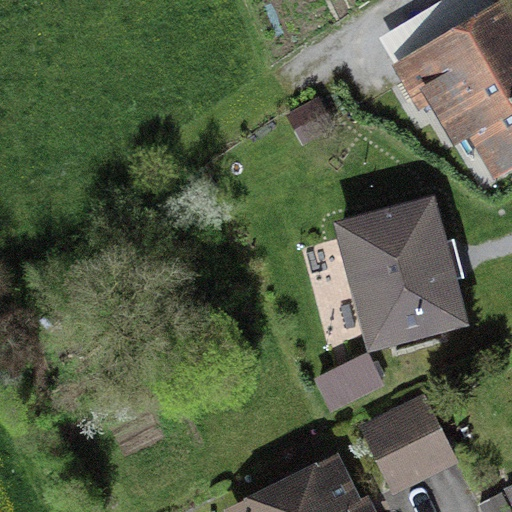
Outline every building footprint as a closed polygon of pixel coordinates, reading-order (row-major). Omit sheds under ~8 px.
[(511,156),(511,40),(498,16),(399,75),(427,124),(462,104),(498,165),(511,156)] [(452,322),(421,206),(319,234),(350,349),(452,322)] [(306,387),(319,417),(370,395),(356,365),(306,387)] [(433,467),(446,461),(419,407),(366,434),(392,487),(404,482),(433,467)] [(348,511),(329,471),(247,511),(348,511)] [(511,488),(503,493),(511,511),(511,488)]
